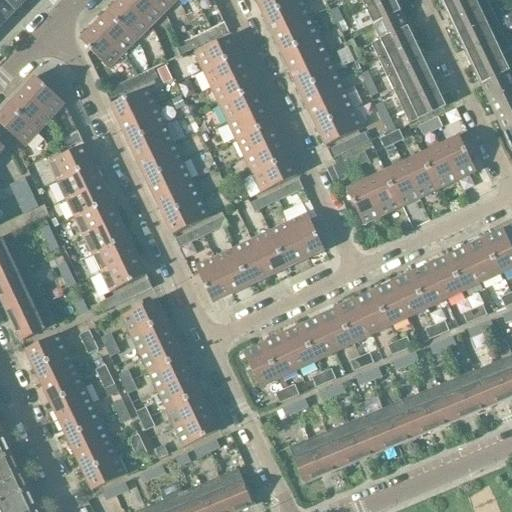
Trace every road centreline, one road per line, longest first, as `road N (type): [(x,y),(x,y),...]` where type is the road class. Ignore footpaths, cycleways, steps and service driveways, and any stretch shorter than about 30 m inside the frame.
road 1 (residential): [(211,341),(83,73),(47,32)]
road 2 (residential): [(227,0),(355,270)]
road 3 (residential): [(421,0),(511,192)]
road 4 (residential): [(290,511),(211,341)]
road 5 (residential): [(511,201),(355,270)]
road 6 (residential): [(357,511),(511,447)]
road 7 (residential): [(70,511),(0,360)]
road 8 (residential): [(355,270),(211,341)]
